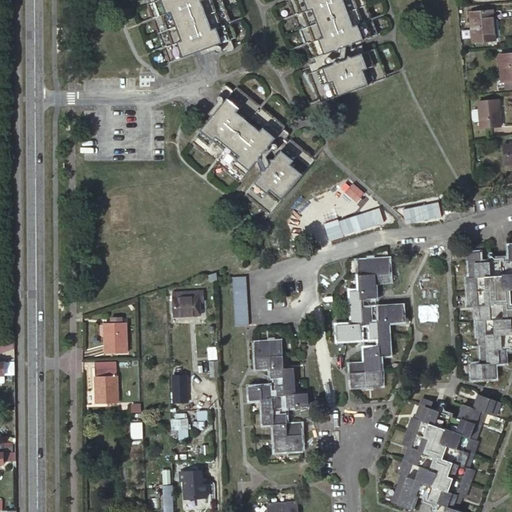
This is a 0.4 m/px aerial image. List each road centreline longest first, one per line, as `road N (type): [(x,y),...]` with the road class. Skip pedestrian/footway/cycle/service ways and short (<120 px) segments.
road 1 (secondary): [(38,511),(34,0)]
road 2 (residential): [(315,256),(390,232),(511,213)]
road 3 (residential): [(315,256),(317,296),(295,315),(261,316),(259,278)]
